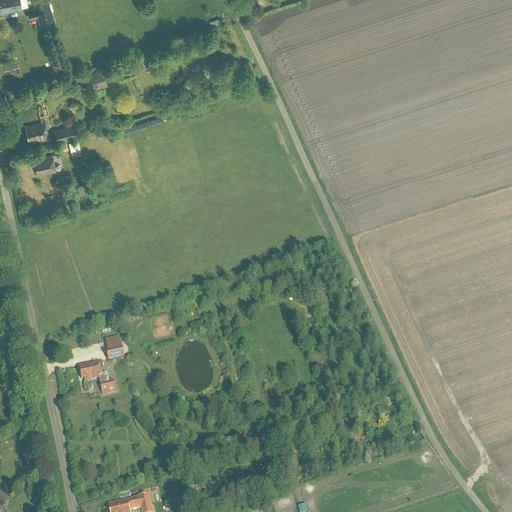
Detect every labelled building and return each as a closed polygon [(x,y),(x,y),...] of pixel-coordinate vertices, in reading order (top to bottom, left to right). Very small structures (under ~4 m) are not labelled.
[(22,9),(20,0),(0,0),(0,7),(1,11),(12,9),(12,11),(22,9)] [(47,0),(32,0),(40,26),(54,22),(47,0)] [(83,93),(107,85),(102,68),(77,76),(83,93)] [(48,137),(44,121),(25,126),(29,142),(48,137)] [(77,136),(74,125),(54,130),(57,141),(77,136)] [(70,157),(79,154),(76,144),(67,147),(70,157)] [(55,171),(51,155),(33,159),(36,175),(55,171)] [(123,358),(121,348),(105,351),(107,361),(123,358)] [(101,376),(98,362),(78,367),(81,379),(84,379),(85,382),(99,379),(102,395),(115,392),(112,380),(108,381),(106,374),(101,376)] [(469,465),(463,468),(467,477),(473,474),(469,465)] [(129,511),(139,509),(140,511),(152,511),(148,495),(137,498),(137,499),(134,500),(134,499),(127,500),(127,501),(109,505),(110,511),(129,511)] [(187,507),(186,498),(165,503),(166,511),(187,507)]
